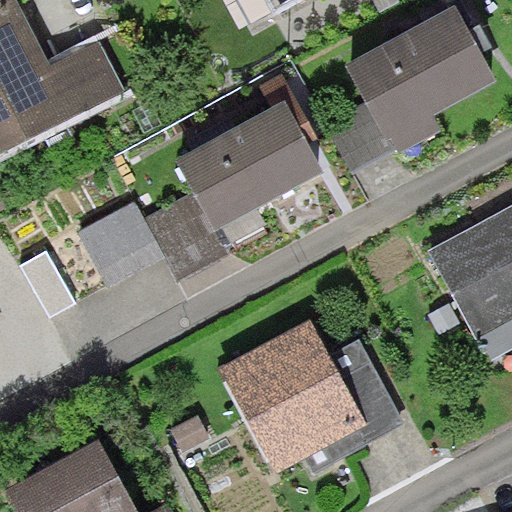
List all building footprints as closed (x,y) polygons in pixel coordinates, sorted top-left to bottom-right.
[(14,0),(0,0),(0,156),(124,96),(99,45),(49,69),(14,0)] [(263,0),(275,22),(315,0),(263,0)] [(362,105),(323,126),(353,181),(443,133),(433,115),(492,84),(455,12),(344,71),(362,105)] [(128,200),(71,230),(101,288),(159,258),(169,278),(223,250),(215,233),(323,177),(307,146),(316,141),(287,85),(264,97),(273,113),(177,163),(191,191),(138,219),(128,200)] [(511,203),(426,246),(488,371),(511,358),(511,203)] [(45,255),(13,271),(42,327),(74,311),(45,255)] [(312,324),(218,375),(270,469),(299,453),(311,476),(399,427),(354,345),(331,358),(312,324)] [(198,417),(168,434),(180,456),(211,440),(198,417)] [(172,511),(163,495),(135,511),(96,442),(3,494),(13,511),(172,511)]
